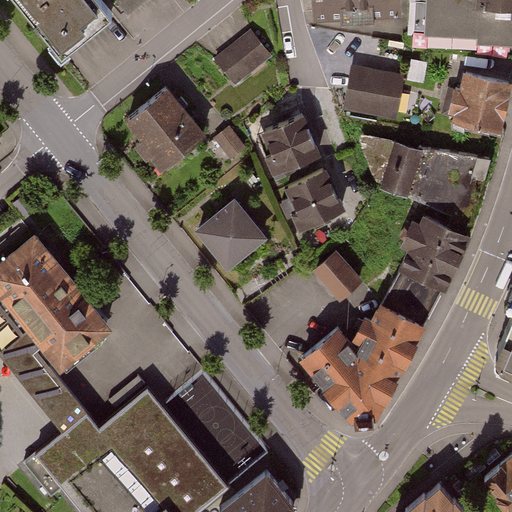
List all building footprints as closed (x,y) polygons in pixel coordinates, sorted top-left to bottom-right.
[(19,0),(60,52),(109,13),(99,0),(19,0)] [(123,0),(132,11),(145,0),(123,0)] [(397,0),(310,0),(311,15),(398,11),(397,0)] [(511,38),(511,0),(421,0),(421,29),(473,30),(473,38),(511,38)] [(270,56),(251,32),(218,59),(237,82),(270,56)] [(395,111),(403,75),(351,64),(344,101),(395,111)] [(505,85),(460,72),(449,112),(494,124),(505,85)] [(200,129),(162,85),(122,119),(159,164),(200,129)] [(301,110),(260,125),(276,166),(317,150),(301,110)] [(228,155),(247,149),(238,125),(219,132),(228,155)] [(420,145),(392,136),(377,182),(404,191),(420,145)] [(323,165),(284,181),(300,221),(339,205),(323,165)] [(261,230),(232,196),(195,228),(223,262),(261,230)] [(464,235),(416,213),(393,263),(398,265),(442,285),(464,235)] [(34,454),(81,511),(188,511),(221,485),(142,384),(97,422),(54,369),(110,323),(26,224),(0,245),(0,354),(62,429),(34,454)] [(358,275),(335,248),(313,267),(337,294),(358,275)] [(381,301),(419,322),(442,285),(398,265),(381,301)] [(381,301),(377,298),(367,319),(357,313),(344,338),(334,324),(295,355),(351,419),(359,420),(365,420),(371,415),(419,322),(381,301)] [(511,316),(499,346),(511,351),(511,316)] [(511,511),(511,452),(483,477),(511,511)] [(263,465),(214,505),(219,511),(287,511),(296,506),(263,465)] [(471,511),(441,477),(400,511),(471,511)]
